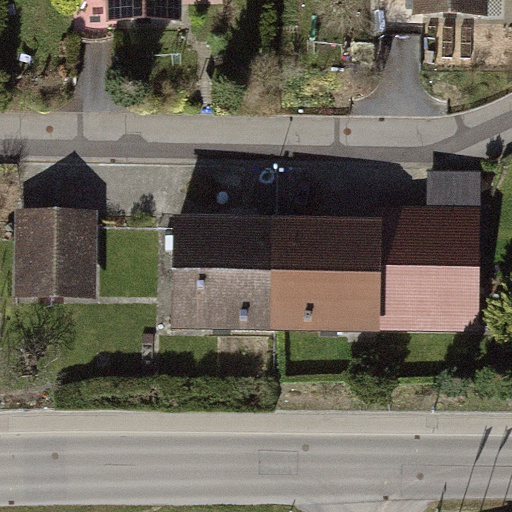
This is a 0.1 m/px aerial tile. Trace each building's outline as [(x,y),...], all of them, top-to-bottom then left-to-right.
[(224,0),(68,0),(70,31),(184,28),(183,8),(225,7),(224,0)] [(370,0),(370,16),(497,22),(497,0),(370,0)] [(98,212),(13,213),(14,293),(100,291),(98,212)] [(489,214),(384,212),(384,227),(383,334),(486,339),(489,214)] [(277,340),(277,225),(177,224),(176,340),(277,340)] [(383,334),(384,227),(277,225),(277,340),(383,341),(383,334)]
